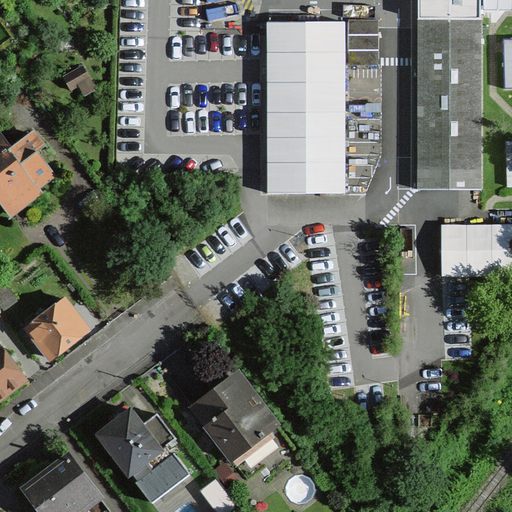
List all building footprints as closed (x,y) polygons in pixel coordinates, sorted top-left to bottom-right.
[(480,18),(480,0),(417,0),(418,18),(480,18)] [(480,18),(418,18),(418,188),(480,189),(480,18)] [(348,19),(348,64),(379,64),(379,19),(348,19)] [(267,20),(267,81),(268,111),(268,191),(345,192),(344,112),(344,82),(345,64),(345,21),(267,20)] [(511,38),(503,39),(505,88),(511,87),(511,38)] [(82,67),(65,77),(71,87),(88,78),(82,67)] [(0,136),(0,191),(3,188),(17,206),(40,188),(36,183),(53,171),(38,151),(42,148),(30,132),(9,148),(0,136)] [(457,276),(457,320),(471,320),(471,276),(457,276)] [(63,298),(27,326),(51,357),(88,330),(63,298)] [(457,351),(457,320),(418,320),(418,351),(457,351)] [(0,397),(26,378),(0,344),(0,397)] [(229,377),(191,405),(232,459),(278,424),(250,387),(241,393),(229,377)] [(130,408),(98,433),(129,473),(130,472),(165,445),(175,438),(156,413),(142,424),(130,408)] [(172,454),(165,445),(130,472),(136,480),(135,481),(151,502),(189,473),(174,453),(172,454)] [(78,511),(99,496),(69,456),(66,458),(62,454),(25,481),(29,486),(26,488),(43,511),(78,511)] [(204,486),(223,511),(234,511),(210,480),(204,486)]
